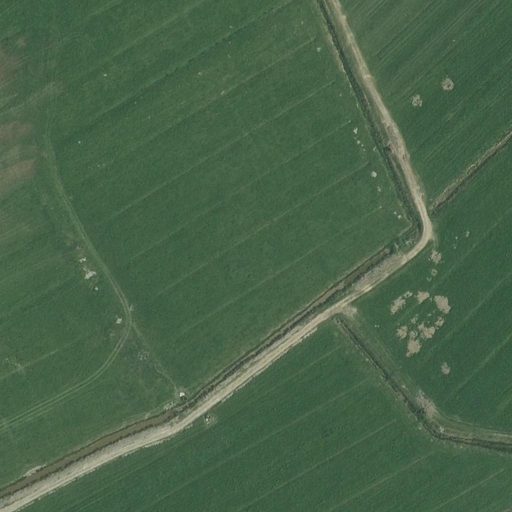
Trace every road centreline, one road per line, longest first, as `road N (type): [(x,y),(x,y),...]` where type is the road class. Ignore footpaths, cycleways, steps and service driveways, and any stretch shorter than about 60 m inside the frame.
road 1 (track): [(4,511),(212,404),(420,246),(426,237),(418,212)]
road 2 (track): [(340,306),(435,421),(511,439)]
